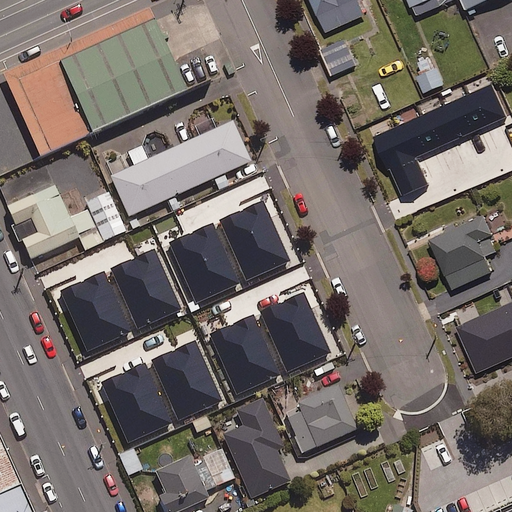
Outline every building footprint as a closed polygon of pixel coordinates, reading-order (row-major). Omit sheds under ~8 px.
[(312,0),(319,14),(350,0),(312,0)] [(463,0),(468,9),(487,0),(463,0)] [(150,8),(2,74),(40,157),(187,91),(150,8)] [(357,65),(349,45),(326,55),(333,74),(357,65)] [(444,83),(437,66),(418,75),(426,91),(444,83)] [(417,111),(370,131),(389,175),(435,155),(417,111)] [(235,157),(225,136),(220,138),(209,115),(171,132),(192,177),(235,157)] [(511,156),(511,118),(511,117),(476,132),(491,165),(511,156)] [(128,152),(134,166),(149,160),(142,145),(128,152)] [(54,185),(6,207),(15,225),(31,218),(37,233),(21,241),(30,260),(79,238),(78,235),(95,227),(87,211),(69,219),(54,185)] [(486,213),(430,238),(447,274),(487,256),(480,239),(495,233),(486,213)] [(511,315),(485,328),(497,352),(490,355),(500,375),(511,369),(511,315)] [(164,433),(124,343),(80,363),(119,453),(164,433)] [(338,385),(298,403),(317,447),(357,430),(338,385)] [(281,448),(262,400),(238,409),(246,427),(226,434),(252,498),(289,482),(276,450),(281,448)] [(206,415),(190,420),(196,435),(212,430),(206,415)] [(0,511),(33,511),(0,438),(0,511)] [(222,449),(193,462),(206,490),(235,477),(222,449)] [(178,511),(208,499),(188,457),(155,472),(165,494),(159,496),(165,511),(178,511)] [(502,511),(492,488),(439,511),(502,511)]
